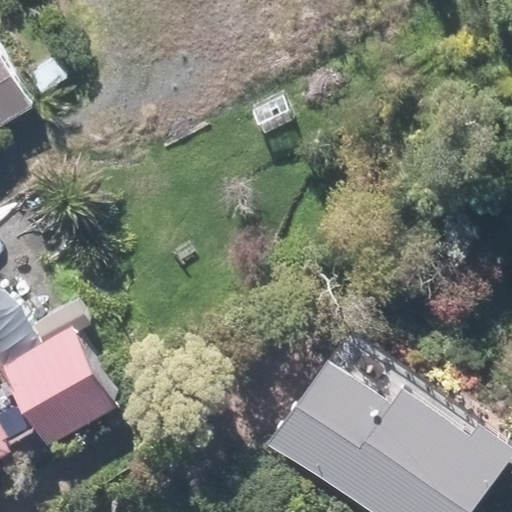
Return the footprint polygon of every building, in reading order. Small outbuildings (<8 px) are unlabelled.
[(343,29),(386,0),(255,0),(295,60),(343,29)] [(9,23),(0,28),(0,121),(51,91),(9,23)] [(135,386),(88,309),(17,351),(64,428),(135,386)] [(290,417),(413,511),(468,511),(511,456),(511,386),(502,398),(438,349),(423,368),(364,322),(290,417)] [(0,451),(42,427),(0,357),(0,451)]
